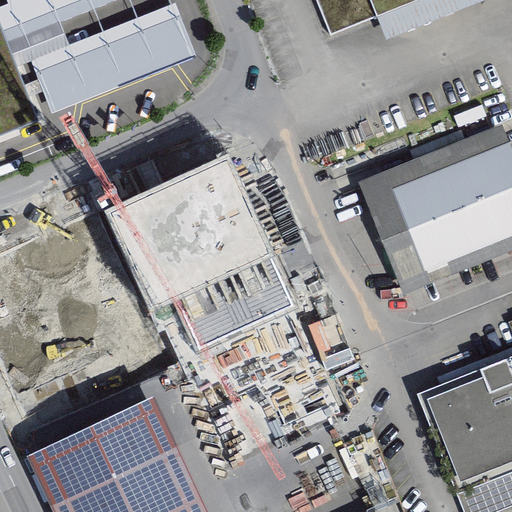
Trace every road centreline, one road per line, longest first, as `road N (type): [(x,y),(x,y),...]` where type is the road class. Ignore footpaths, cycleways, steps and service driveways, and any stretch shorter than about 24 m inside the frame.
road 1 (unclassified): [(261,88),(0,199)]
road 2 (unclassified): [(261,88),(367,345)]
